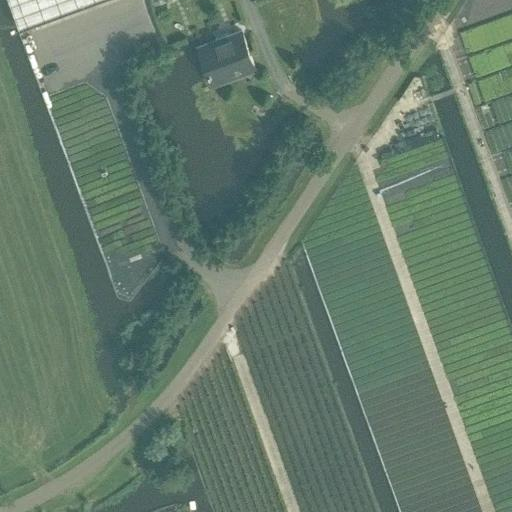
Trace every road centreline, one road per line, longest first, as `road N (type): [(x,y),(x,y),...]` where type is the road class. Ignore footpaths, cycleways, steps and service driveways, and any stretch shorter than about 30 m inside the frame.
road 1 (unclassified): [(446,0),(184,376),(123,445),(15,511)]
road 2 (track): [(292,511),(224,326)]
